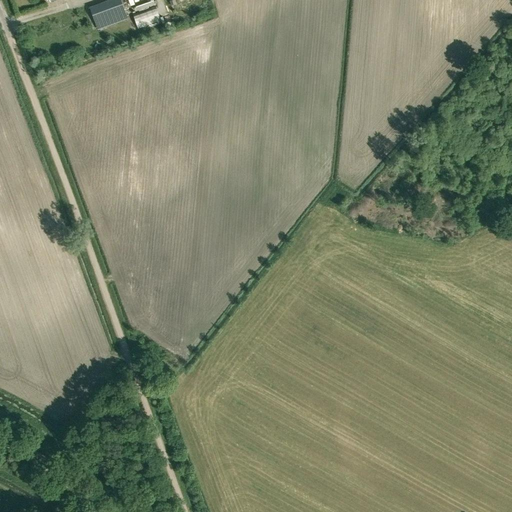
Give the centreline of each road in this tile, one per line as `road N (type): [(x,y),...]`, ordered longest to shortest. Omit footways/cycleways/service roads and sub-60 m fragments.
road 1 (track): [(187,511),(17,59)]
road 2 (tertiary): [(97,511),(30,453),(0,438)]
